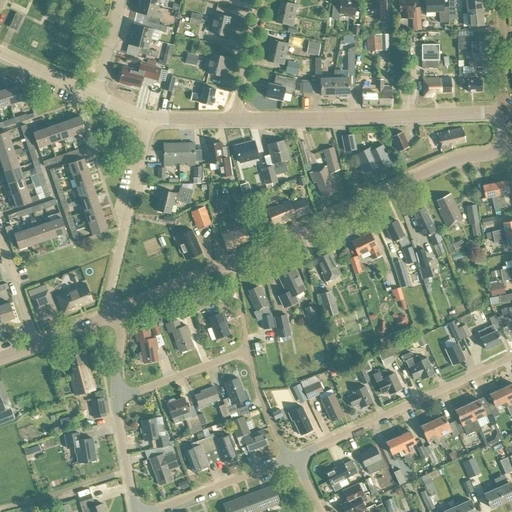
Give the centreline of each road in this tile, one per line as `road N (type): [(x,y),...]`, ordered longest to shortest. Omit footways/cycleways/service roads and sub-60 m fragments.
road 1 (residential): [(232,263),(504,145)]
road 2 (unclassified): [(504,111),(234,117)]
road 3 (residential): [(293,458),(511,357)]
road 4 (residential): [(115,398),(246,352),(232,263)]
road 5 (residential): [(103,318),(149,119)]
road 6 (residential): [(149,511),(293,458)]
road 7 (residential): [(115,313),(232,263)]
